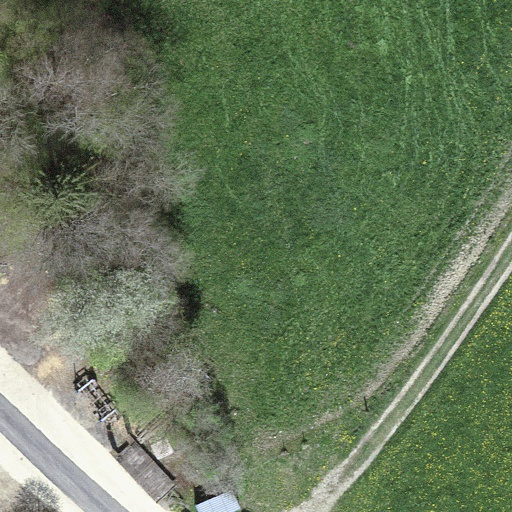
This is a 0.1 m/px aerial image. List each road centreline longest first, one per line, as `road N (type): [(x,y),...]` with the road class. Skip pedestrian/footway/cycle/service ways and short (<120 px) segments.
road 1 (track): [(325,511),(511,250)]
road 2 (unclassified): [(0,410),(104,511)]
